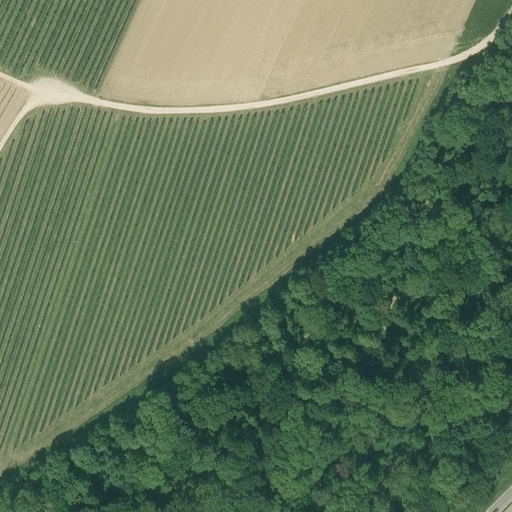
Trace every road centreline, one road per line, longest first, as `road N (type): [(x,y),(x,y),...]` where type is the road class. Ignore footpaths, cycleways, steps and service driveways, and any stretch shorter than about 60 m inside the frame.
road 1 (track): [(488,45),(302,96),(230,106),(154,109),(45,94),(22,109),(0,145)]
road 2 (track): [(419,218),(372,355),(278,511)]
road 3 (track): [(419,218),(440,143),(488,45),(511,16)]
